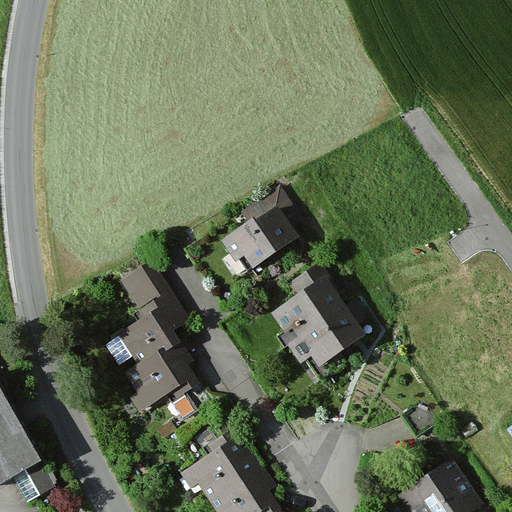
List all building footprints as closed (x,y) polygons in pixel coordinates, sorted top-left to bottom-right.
[(281,218),(293,209),(279,189),(262,200),(271,213),(251,226),(250,224),(225,240),(247,272),(295,239),(281,218)] [(166,290),(150,264),(125,281),(141,306),(166,290)] [(295,326),(302,337),(342,309),(323,280),(275,313),(287,331),(295,326)] [(142,365),(177,343),(170,332),(177,327),(171,317),(180,311),(169,294),(142,312),(146,319),(106,345),(119,366),(135,355),(142,365)] [(342,309),(295,342),(306,359),(314,354),(328,375),(347,362),(340,351),(362,337),(354,326),(367,317),(355,300),(342,309)] [(177,343),(142,365),(129,374),(149,405),(173,389),(178,396),(196,384),(179,359),(193,347),(187,337),(177,343)] [(0,391),(0,484),(14,477),(28,501),(55,486),(53,482),(56,481),(51,471),(47,474),(0,391)] [(400,415),(416,438),(439,422),(423,400),(400,415)] [(216,453),(191,469),(211,499),(260,467),(252,455),(246,459),(229,434),(211,446),(216,453)] [(470,493),(449,463),(414,487),(413,485),(398,495),(410,511),(412,511),(414,511),(467,511),(476,506),(477,508),(492,498),(483,485),(470,493)] [(268,480),(260,467),(211,499),(219,511),(273,511),(278,509),(262,484),(268,480)]
